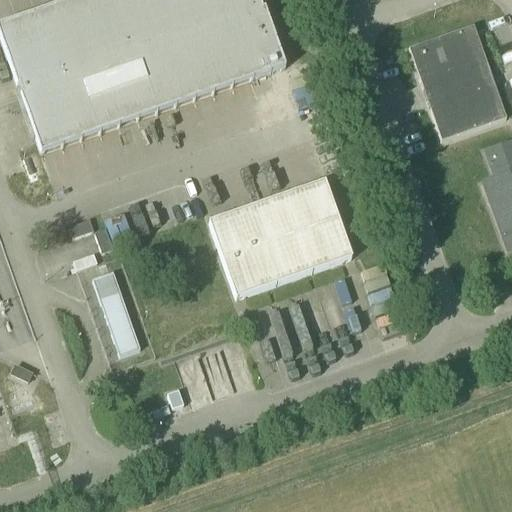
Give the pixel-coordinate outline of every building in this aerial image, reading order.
[(260,15),(257,7),(259,6),(256,0),(88,0),(0,31),(0,51),(15,93),(17,93),(20,101),(18,101),(38,160),(283,74),(262,15),(260,15)] [(504,125),(503,123),(471,32),(407,55),(439,148),(504,125)] [(511,145),(482,156),(487,171),(492,185),(480,189),(505,259),(511,256),(511,145)] [(233,305),(350,264),(323,187),(206,228),(233,305)] [(71,245),(92,238),(88,226),(67,233),(71,245)] [(100,260),(101,260),(111,256),(104,235),(92,239),(100,260)] [(117,364),(138,356),(111,279),(90,286),(117,364)] [(26,388),(30,380),(13,372),(9,380),(26,388)] [(171,415),(181,411),(176,397),(165,400),(171,415)]
